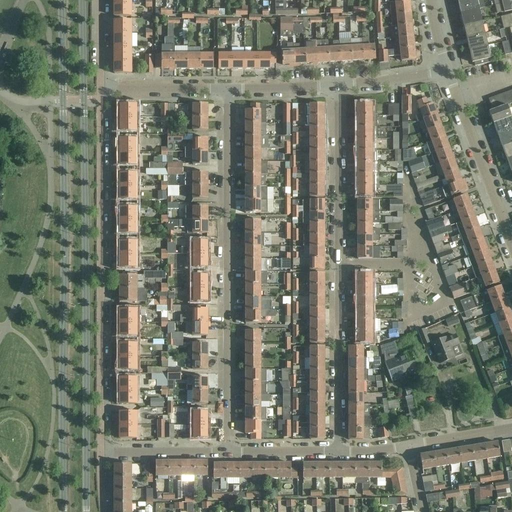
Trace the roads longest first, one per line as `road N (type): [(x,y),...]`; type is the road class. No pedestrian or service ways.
road 1 (tertiary): [(86,511),(82,0)]
road 2 (tertiary): [(60,0),(63,511)]
road 3 (residential): [(228,452),(100,452),(100,88)]
road 4 (residential): [(338,86),(339,451)]
road 5 (residential): [(228,88),(228,452)]
road 6 (residential): [(100,88),(228,88)]
road 7 (unclassified): [(499,211),(456,94)]
